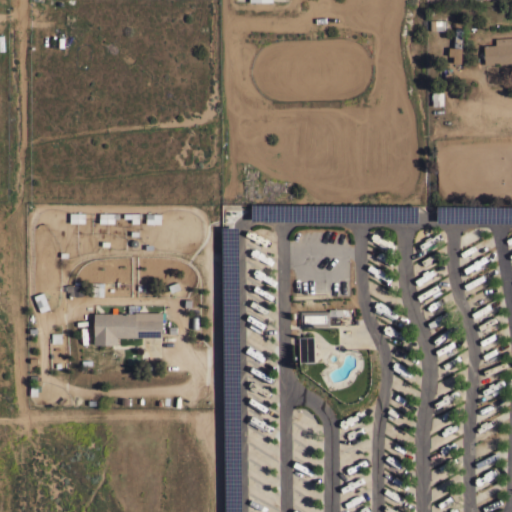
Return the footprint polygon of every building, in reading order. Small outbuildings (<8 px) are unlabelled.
[(430,19),(446,19),(446,30),(430,30),(430,19)] [(454,27),(462,27),(460,63),(453,62),(453,56),(448,56),(449,48),(453,48),(454,27)] [(511,36),(511,52),(511,62),(484,64),(483,45),(495,44),(495,38),(511,36)] [(443,104),(432,105),(432,99),(427,100),(426,92),(431,92),(442,91),(443,104)] [(72,285),(72,286),(81,284),(82,295),(81,295),(81,296),(74,297),(74,295),(70,296),(71,298),(67,298),(67,294),(69,294),(69,292),(66,292),(65,285),(72,285)] [(328,310),(328,308),(342,308),(342,315),(338,315),(339,323),(332,324),(332,323),(330,323),(330,317),(332,317),(332,315),(328,315),(329,325),(300,325),(299,311),(328,310)] [(93,334),(94,334),(94,312),(135,312),(135,311),(162,311),(162,336),(116,336),(116,344),(93,344),(93,334)] [(298,342),(295,342),(295,337),(298,337),(298,336),(313,335),(314,362),(299,362),(298,342)]
